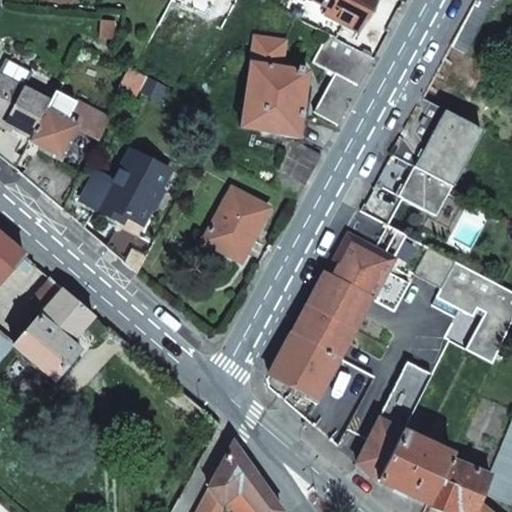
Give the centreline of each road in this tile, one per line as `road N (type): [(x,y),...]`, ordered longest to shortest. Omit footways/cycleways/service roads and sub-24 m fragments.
road 1 (unclassified): [(436,0),(216,397)]
road 2 (unclassified): [(0,209),(216,397)]
road 3 (residential): [(216,397),(168,511)]
